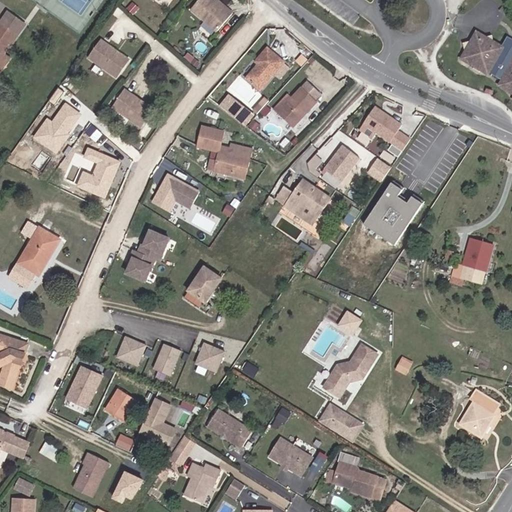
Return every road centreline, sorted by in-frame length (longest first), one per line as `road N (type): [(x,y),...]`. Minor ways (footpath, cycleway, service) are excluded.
road 1 (track): [(34,413),(157,142),(275,1)]
road 2 (tertiary): [(511,137),(352,64),(273,0)]
road 3 (unknown): [(468,511),(387,451),(379,404)]
